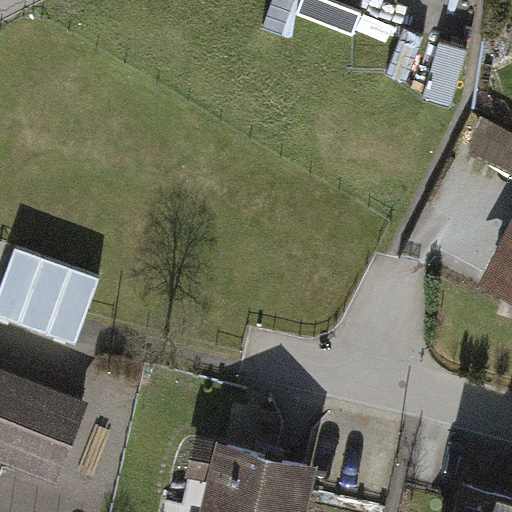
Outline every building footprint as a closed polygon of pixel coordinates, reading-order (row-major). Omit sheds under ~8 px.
[(511,210),(478,278),(511,295),(511,133),(490,122),(472,158),(511,178),(511,210)] [(0,289),(0,312),(76,340),(85,314),(87,311),(99,274),(17,245),(0,289)] [(88,399),(0,366),(0,462),(56,484),(88,399)] [(303,511),(316,454),(196,428),(187,471),(208,475),(199,511),(303,511)] [(451,511),(511,511),(511,483),(466,468),(451,511)]
